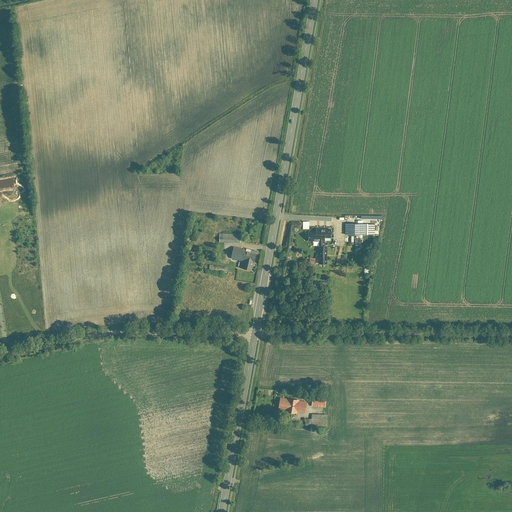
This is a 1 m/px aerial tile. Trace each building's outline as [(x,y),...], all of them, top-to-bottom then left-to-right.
[(247,243),(260,245),(264,225),(251,223),(247,243)] [(346,225),(346,236),(373,236),(373,225),(346,225)] [(319,242),(319,265),(325,266),(326,232),(309,232),(309,242),(319,242)] [(220,235),(220,243),(240,243),(240,235),(220,235)] [(245,263),(243,270),(251,273),(257,253),(236,247),(232,259),(245,263)] [(207,263),(205,271),(225,276),(227,268),(207,263)] [(309,384),(308,391),(322,392),(322,385),(309,384)] [(313,396),(312,407),(325,408),(326,397),(313,396)] [(288,410),(287,413),(298,414),(298,412),(306,413),(307,402),(280,398),(279,409),(288,410)] [(311,415),(311,426),(327,427),(328,416),(311,415)]
